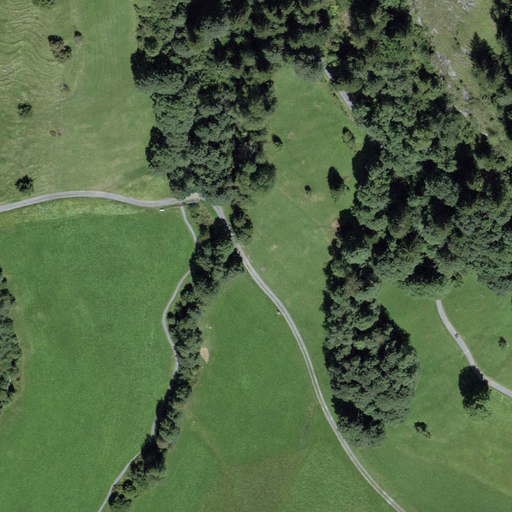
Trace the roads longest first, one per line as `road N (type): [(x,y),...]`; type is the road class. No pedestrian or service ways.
road 1 (track): [(399,511),(331,426),(283,313),(210,201),(144,205),(78,195),(0,209)]
road 2 (track): [(511,397),(473,370),(447,328),(416,186),(307,51),(289,0)]
